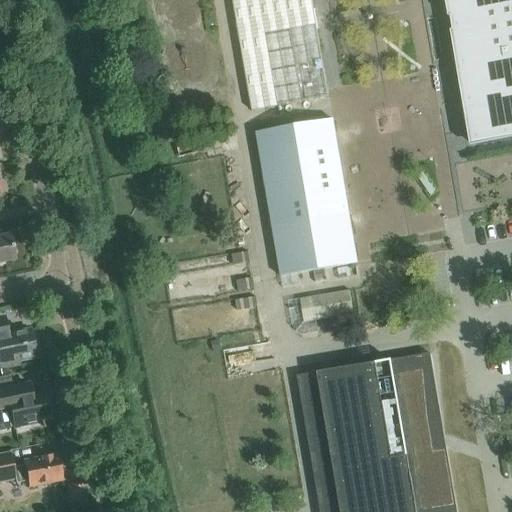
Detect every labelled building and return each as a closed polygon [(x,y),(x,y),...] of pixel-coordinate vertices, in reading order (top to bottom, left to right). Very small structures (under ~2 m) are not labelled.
[(232,0),(252,111),(329,98),(312,0),(232,0)] [(511,0),(447,0),(472,145),(479,144),(480,146),(511,140),(511,0)] [(255,133),(281,277),(358,264),(333,120),(255,133)] [(0,262),(14,260),(9,235),(0,236),(0,262)] [(347,295),(301,297),(302,323),(348,322),(347,295)] [(0,319),(0,369),(18,366),(17,361),(35,357),(30,331),(6,336),(3,319),(0,319)] [(375,364),(297,377),(320,511),(457,511),(447,450),(441,447),(430,354),(379,369),(375,364)] [(2,377),(0,377),(0,427),(17,425),(18,429),(29,426),(29,423),(35,421),(34,418),(48,415),(44,397),(30,400),(27,384),(4,388),(2,377)] [(0,455),(0,481),(14,478),(15,484),(26,481),(27,487),(61,480),(56,454),(22,461),(23,465),(12,468),(9,454),(0,455)]
